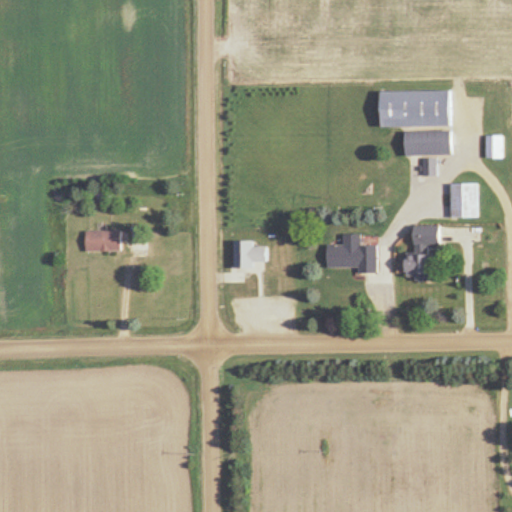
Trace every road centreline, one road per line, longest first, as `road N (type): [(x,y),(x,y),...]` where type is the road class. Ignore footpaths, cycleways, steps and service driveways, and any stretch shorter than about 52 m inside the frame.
road 1 (residential): [(0,349),(511,339)]
road 2 (residential): [(208,511),(205,0)]
